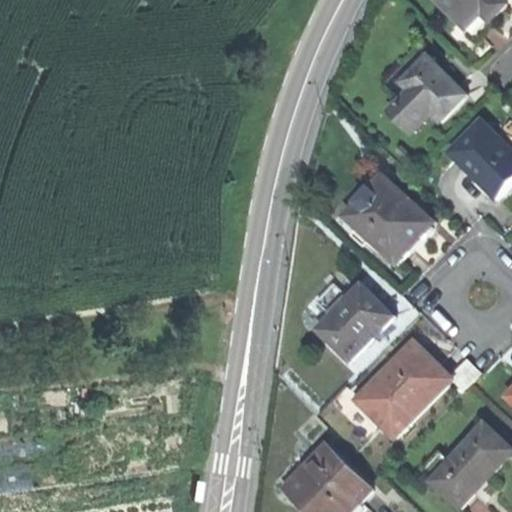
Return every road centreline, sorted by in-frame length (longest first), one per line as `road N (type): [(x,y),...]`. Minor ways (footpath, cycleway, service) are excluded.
road 1 (secondary): [(227,511),(272,183),(343,0)]
road 2 (residential): [(511,281),(483,254),(435,298),(481,346)]
